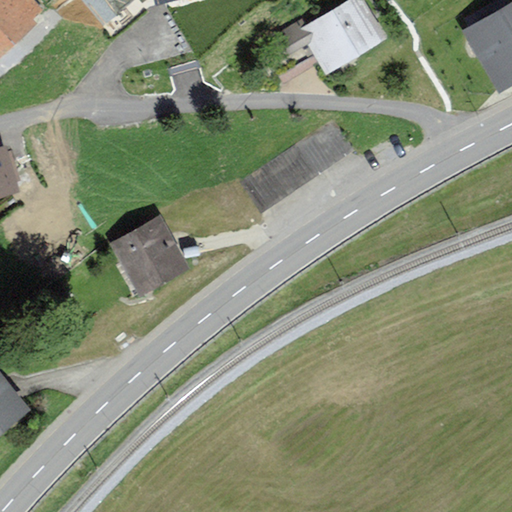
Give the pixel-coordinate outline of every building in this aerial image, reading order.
[(0,0),(0,45),(40,9),(31,0),(0,0)] [(182,15),(200,0),(121,0),(110,10),(145,53),(185,20),(182,15)] [(377,34),(357,0),(356,0),(311,27),(309,24),(303,27),(318,53),(325,49),(332,61),(377,34)] [(511,10),(471,34),(499,82),(511,73),(511,10)] [(259,208),(321,171),(310,152),(328,141),(337,156),(351,148),(336,123),(242,179),(259,208)] [(8,173),(14,172),(6,148),(0,150),(0,187),(11,184),(8,173)] [(140,282),(178,261),(165,237),(157,223),(119,244),(140,282)] [(84,322),(69,305),(52,320),(66,337),(84,322)] [(0,418),(16,406),(0,385),(0,418)]
